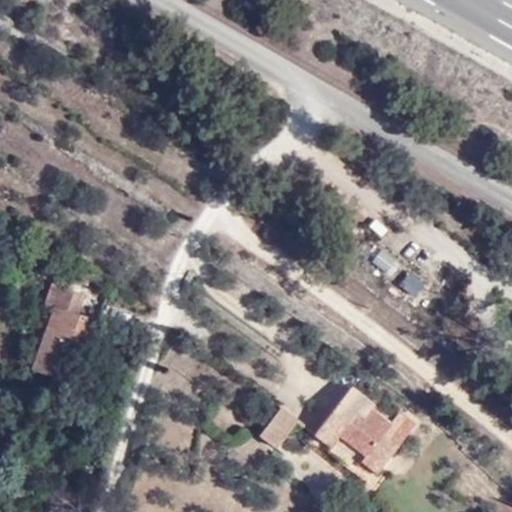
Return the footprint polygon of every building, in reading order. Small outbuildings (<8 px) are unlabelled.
[(52,303),(57,305),(84,316),(89,298),(58,285),(52,303)] [(84,316),(57,305),(47,345),(85,359),(98,322),(84,316)] [(84,366),(85,359),(47,345),(36,379),(75,391),(84,366)] [(362,460),(380,473),(418,424),(401,412),(393,422),(363,401),(367,394),(352,385),(316,435),(335,448),(344,438),(366,453),(362,460)] [(263,437),(283,450),(298,426),(278,414),(263,437)]
